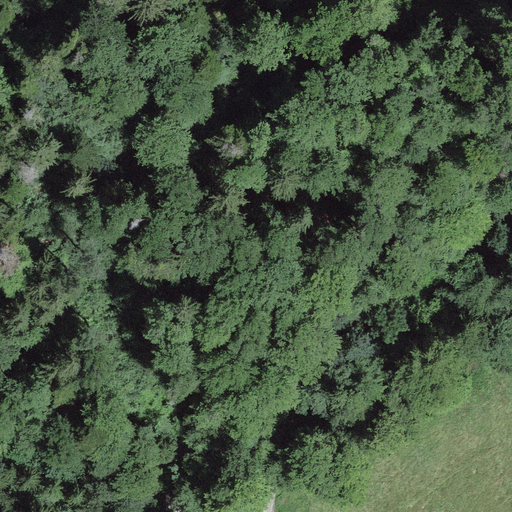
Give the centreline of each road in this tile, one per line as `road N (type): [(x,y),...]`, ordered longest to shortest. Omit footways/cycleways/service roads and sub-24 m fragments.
road 1 (track): [(263,511),(279,412),(312,338),(353,302),(511,206)]
road 2 (track): [(186,511),(101,474),(0,448)]
